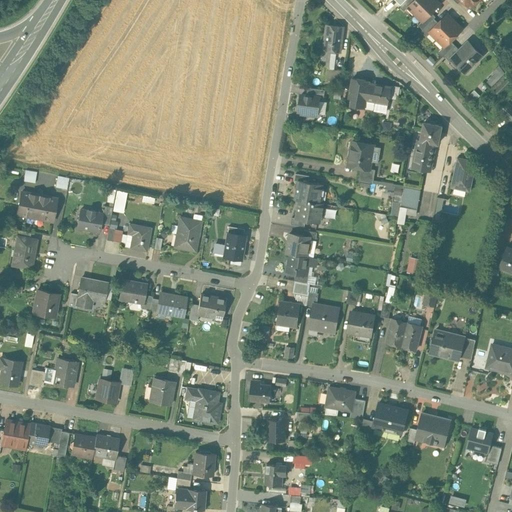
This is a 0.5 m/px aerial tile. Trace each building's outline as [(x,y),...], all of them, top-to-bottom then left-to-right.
[(405,0),(404,1),(399,6),(404,11),(408,6),(413,0),(405,0)] [(428,0),(413,0),(408,6),(415,14),(428,0)] [(435,0),(428,0),(415,14),(422,21),(423,21),(431,13),(440,4),(435,0)] [(478,0),(462,0),(470,8),(478,0)] [(431,13),(423,21),(422,21),(418,25),(423,30),(434,19),(436,17),(431,13)] [(438,23),(430,31),(430,32),(437,39),(454,22),(447,14),(438,23)] [(423,30),(421,31),(426,36),(430,32),(430,31),(438,23),(434,19),(423,30)] [(454,22),(437,39),(444,46),(445,46),(450,41),(462,29),(454,22)] [(343,27),(326,25),(323,50),(331,51),(336,51),(341,52),(343,27)] [(450,41),(445,46),(444,46),(437,53),(442,58),(444,56),(455,45),(450,41)] [(459,50),(451,58),(452,59),(465,72),(482,56),(468,41),(459,50)] [(455,45),(444,56),(450,61),(452,59),(451,58),(459,50),(455,45)] [(323,50),(322,61),(329,62),(331,51),(323,50)] [(493,70),(496,73),(487,80),(491,85),(506,72),(500,64),(493,70)] [(329,68),(325,68),(324,79),(342,81),(344,71),(333,69),(329,68)] [(369,81),(352,78),(349,98),(351,99),(350,105),(360,107),(361,101),(365,102),(366,100),(376,101),(376,105),(379,106),(380,102),(388,104),(391,86),(369,83),(369,81)] [(325,90),(307,87),(306,95),(319,97),(319,101),(323,101),(325,90)] [(306,95),(301,95),(298,111),(302,111),(301,114),(309,115),(310,113),(317,114),(319,101),(319,97),(306,95)] [(511,106),(508,103),(500,111),(511,121),(511,120),(511,106)] [(441,126),(424,122),(420,139),(420,140),(435,143),(438,144),(441,126)] [(435,143),(420,140),(420,139),(418,139),(415,158),(416,158),(418,161),(417,167),(424,169),(426,171),(429,171),(431,170),(432,167),(431,165),(435,143)] [(360,140),(357,142),(352,141),(348,165),(359,167),(369,169),(370,168),(374,145),(365,143),(363,141),(360,140)] [(476,161),(458,157),(451,187),(470,192),(476,161)] [(369,169),(359,167),(357,180),(373,183),(375,170),(370,168),(369,169)] [(309,176),(296,173),(294,180),(298,181),(298,180),(308,182),(309,176)] [(308,182),(298,180),(298,181),(295,199),(299,200),(299,199),(319,203),(322,184),(308,182)] [(373,182),(372,187),(386,190),(387,185),(373,182)] [(421,190),(404,187),(400,207),(407,208),(417,210),(421,190)] [(126,211),(127,190),(116,189),(115,210),(126,211)] [(39,195),(21,192),(17,214),(35,218),(39,195)] [(57,199),(39,195),(35,218),(53,221),(57,199)] [(319,203),(299,199),(299,200),(296,218),(306,220),(320,222),(323,203),(319,203)] [(95,212),(95,211),(87,209),(87,210),(81,209),(77,228),(99,232),(102,213),(95,212)] [(193,219),(180,217),(177,233),(179,234),(176,247),(175,246),(174,247),(195,251),(201,221),(193,219)] [(306,220),(296,218),(292,217),(291,224),(305,226),(306,220)] [(151,228),(130,224),(128,233),(133,234),(131,247),(146,250),(151,228)] [(244,229),(229,226),(227,233),(243,235),(244,229)] [(115,229),(109,228),(107,240),(113,241),(115,229)] [(31,232),(12,229),(11,235),(17,236),(30,238),(31,232)] [(124,231),(115,229),(113,241),(122,243),(124,232),(124,231)] [(317,232),(304,230),(303,236),(310,237),(316,238),(317,232)] [(133,234),(128,233),(124,232),(122,243),(121,246),(131,247),(133,234)] [(243,235),(227,233),(226,244),(224,254),(223,256),(241,259),(245,236),(243,235)] [(303,236),(289,233),(286,253),(290,254),(313,258),(316,241),(309,240),(310,237),(303,236)] [(30,238),(17,236),(12,265),(31,268),(37,240),(30,238)] [(162,238),(156,237),(154,249),(160,250),(162,238)] [(511,248),(506,247),(499,266),(511,270),(511,248)] [(313,258),(290,254),(287,272),(296,274),(306,275),(307,275),(308,265),(315,267),(317,258),(313,258)] [(410,256),(408,270),(418,272),(421,258),(410,256)] [(306,275),(296,274),(294,281),(307,283),(308,276),(307,275),(306,275)] [(107,283),(81,277),(78,294),(76,304),(89,307),(90,298),(103,301),(107,283)] [(146,284),(123,280),(119,298),(136,301),(136,298),(143,299),(141,308),(142,308),(145,294),(146,284)] [(307,283),(294,281),(292,293),(297,294),(308,296),(310,284),(307,283)] [(22,287),(10,284),(9,290),(21,293),(22,287)] [(426,288),(423,302),(435,306),(439,292),(426,288)] [(59,294),(38,290),(36,299),(41,300),(39,313),(54,316),(59,294)] [(359,292),(349,290),(346,303),(356,305),(359,292)] [(318,293),(309,291),(307,305),(313,306),(314,304),(316,304),(318,293)] [(78,294),(71,292),(69,306),(76,307),(76,304),(78,294)] [(186,297),(160,293),(159,299),(157,311),(182,316),(186,297)] [(152,296),(145,294),(142,308),(150,310),(152,298),(152,296)] [(226,299),(201,294),(199,305),(197,313),(199,314),(222,318),(226,299)] [(308,296),(297,294),(295,303),(306,305),(308,296)] [(159,299),(152,298),(150,310),(157,311),(159,299)] [(386,301),(383,301),(381,316),(388,318),(392,303),(391,302),(386,301)] [(299,305),(281,302),(278,323),(289,324),(296,326),(299,305)] [(199,305),(192,303),(189,319),(197,321),(199,314),(197,313),(199,305)] [(316,304),(314,304),(313,306),(310,327),(335,332),(339,309),(316,304)] [(374,316),(351,312),(347,331),(371,335),(374,316)] [(407,322),(392,318),(386,342),(402,345),(407,322)] [(422,326),(407,322),(402,345),(416,349),(422,326)] [(464,335),(447,331),(447,332),(436,329),(430,352),(459,360),(460,356),(465,337),(465,336),(464,336),(464,335)] [(26,344),(33,345),(34,333),(28,332),(26,344)] [(475,339),(465,337),(460,356),(471,359),(475,339)] [(511,348),(492,344),(489,355),(491,359),(489,368),(511,373),(511,348)] [(287,345),(285,355),(294,356),(296,346),(287,345)] [(21,362),(0,358),(0,367),(3,368),(1,381),(17,384),(21,362)] [(77,361),(58,358),(55,369),(53,380),(53,382),(72,386),(77,361)] [(179,359),(171,358),(168,371),(176,372),(179,359)] [(186,361),(179,359),(176,372),(184,374),(186,361)] [(53,380),(55,369),(47,367),(46,371),(44,378),(47,379),(53,380)] [(133,370),(125,368),(122,384),(130,385),(133,370)] [(47,380),(47,379),(44,378),(46,371),(32,369),(29,384),(43,386),(44,380),(47,380)] [(175,382),(162,379),(162,377),(154,375),(150,400),(170,404),(175,382)] [(119,382),(100,378),(96,398),(115,402),(119,382)] [(287,379),(277,378),(276,385),(286,386),(287,379)] [(271,385),(261,384),(261,381),(251,380),(249,400),(270,402),(271,385)] [(199,389),(187,387),(185,399),(196,401),(199,389)] [(345,389),(341,388),(340,389),(329,387),(326,406),(351,410),(352,410),(354,398),(355,391),(346,390),(345,389)] [(219,392),(199,388),(199,389),(196,401),(193,418),(217,423),(219,413),(215,412),(219,392)] [(365,400),(354,398),(352,410),(351,410),(350,416),(362,418),(362,417),(365,400)] [(408,410),(379,402),(374,421),(373,425),(373,426),(402,433),(408,410)] [(286,410),(276,410),(275,419),(286,419),(286,410)] [(309,412),(297,411),(297,421),(309,422),(309,412)] [(450,420),(421,413),(417,429),(415,436),(435,441),(434,442),(437,443),(437,441),(445,443),(450,420)] [(374,421),(362,418),(360,430),(371,433),(373,426),(373,425),(374,421)] [(275,419),(268,419),(268,440),(285,440),(285,429),(288,429),(288,419),(286,419),(275,419)] [(30,425),(5,420),(4,429),(1,444),(25,448),(27,442),(30,425)] [(50,426),(30,423),(30,425),(27,442),(46,445),(47,441),(50,426)] [(62,428),(50,426),(47,441),(59,443),(62,431),(62,428)] [(417,429),(410,427),(407,440),(414,442),(415,436),(417,429)] [(478,430),(471,428),(466,447),(488,453),(493,433),(486,432),(486,429),(479,428),(478,430)] [(59,443),(55,462),(60,463),(61,458),(64,458),(69,432),(62,431),(59,443)] [(96,437),(75,433),(74,441),(73,441),(70,443),(70,446),(71,448),(72,448),(71,454),(92,458),(92,455),(96,437)] [(119,438),(96,434),(96,437),(92,455),(115,459),(116,455),(119,438)] [(302,439),(295,439),(295,444),(289,443),(289,449),(292,449),(292,447),(301,448),(302,444),(305,445),(304,443),(302,443),(302,439)] [(214,453),(195,452),(193,474),(212,475),(214,453)] [(311,456),(296,454),(295,462),(306,463),(311,463),(311,456)] [(126,457),(116,455),(115,459),(113,469),(124,471),(126,457)] [(286,464),(266,463),(265,484),(282,485),(283,474),(286,474),(286,464)] [(191,472),(178,471),(177,477),(190,479),(191,472)] [(190,479),(177,477),(177,479),(176,484),(190,486),(190,479)] [(176,488),(176,484),(177,479),(168,478),(167,486),(176,488)] [(205,491),(177,488),(175,506),(191,508),(203,509),(205,491)] [(302,503),(290,502),(290,510),(301,511),(302,503)]
